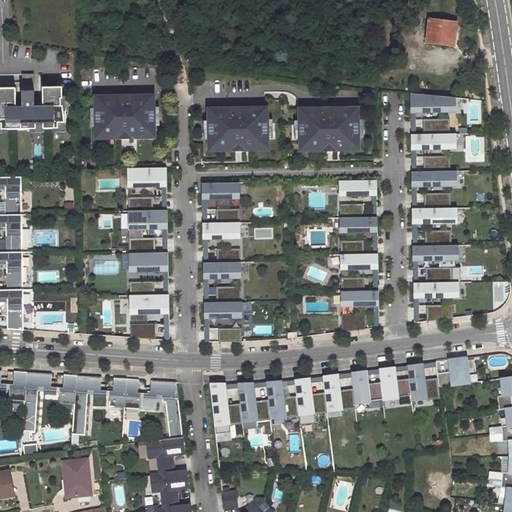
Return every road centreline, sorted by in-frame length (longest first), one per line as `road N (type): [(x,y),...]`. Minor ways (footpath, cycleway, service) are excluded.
road 1 (residential): [(396,170),(184,176)]
road 2 (unclassified): [(189,361),(398,344)]
road 3 (unclassified): [(0,347),(189,361)]
road 4 (residential): [(189,361),(184,176)]
road 5 (residential): [(398,344),(396,170)]
road 6 (residential): [(189,361),(206,511)]
